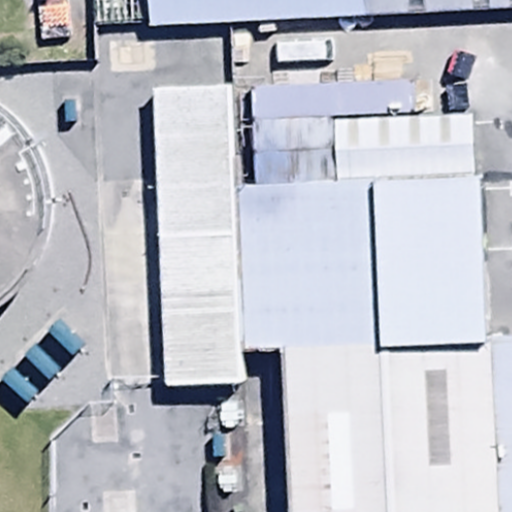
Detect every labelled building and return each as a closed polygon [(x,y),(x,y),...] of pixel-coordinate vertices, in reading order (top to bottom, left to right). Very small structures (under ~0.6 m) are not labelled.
[(511,0),(152,0),(153,22),(511,3),(511,0)] [(249,379),(234,78),(158,81),(173,383),(249,379)] [(345,177),(475,170),(472,110),(342,117),(345,177)] [(0,316),(10,311),(42,267),(52,215),(47,183),(28,145),(6,122),(0,118),(0,316)] [(345,177),(246,182),(254,344),(293,342),(301,511),(507,511),(498,327),(490,170),(475,170),(345,177)] [(80,347),(56,324),(0,381),(0,393),(18,411),(80,347)] [(511,511),(511,326),(498,327),(507,511),(511,511)]
